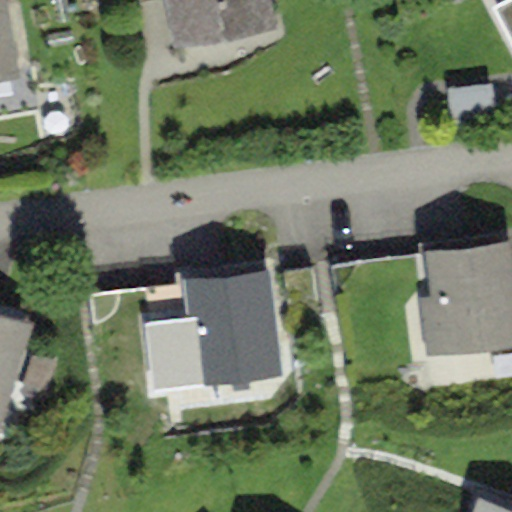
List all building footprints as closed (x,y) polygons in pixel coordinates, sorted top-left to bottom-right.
[(0,0),(0,72),(17,69),(5,0),(0,0)] [(268,0),(166,0),(168,8),(173,36),(272,18),(268,0)] [(511,0),(494,0),(491,2),(511,42),(511,0)] [(0,109),(40,103),(34,69),(17,69),(0,72),(0,109)] [(493,79),(448,84),(453,125),(497,121),(493,79)] [(511,330),(511,229),(424,241),(438,341),(511,330)] [(407,255),(335,264),(345,335),(417,325),(407,255)] [(272,264),(177,274),(187,375),(283,365),(272,264)] [(313,264),(281,268),(290,333),(322,328),(313,264)] [(155,283),(89,290),(97,364),(163,356),(155,283)] [(0,431),(2,432),(38,314),(0,302),(0,431)] [(511,511),(511,498),(479,487),(470,511),(511,511)]
